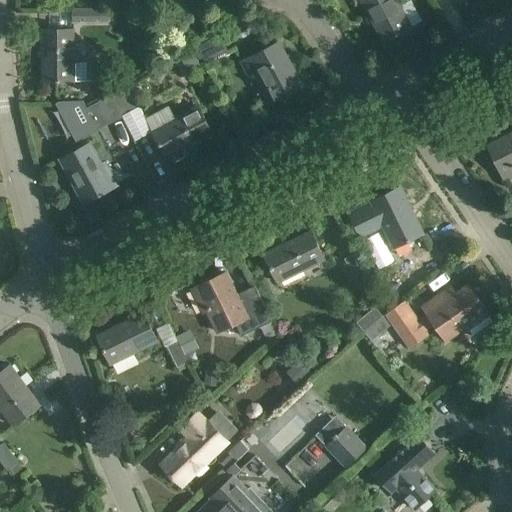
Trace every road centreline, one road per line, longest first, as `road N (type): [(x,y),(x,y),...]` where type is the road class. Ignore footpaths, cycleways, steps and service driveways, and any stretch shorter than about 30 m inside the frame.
road 1 (residential): [(49,281),(386,100)]
road 2 (residential): [(134,511),(93,421),(49,281)]
road 3 (residential): [(49,281),(0,67)]
road 4 (residential): [(511,263),(424,138),(386,100)]
road 5 (residential): [(386,100),(511,32)]
road 6 (residential): [(386,100),(296,0)]
